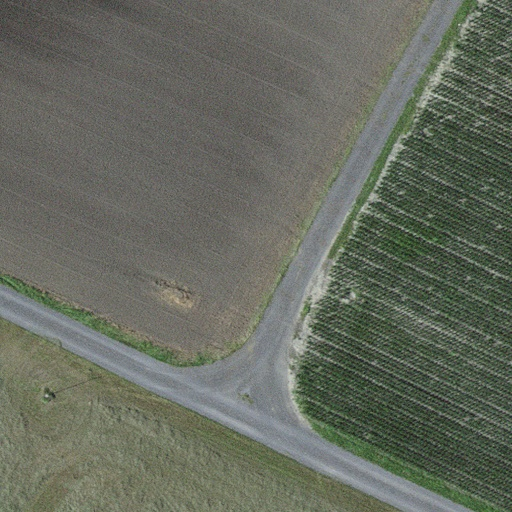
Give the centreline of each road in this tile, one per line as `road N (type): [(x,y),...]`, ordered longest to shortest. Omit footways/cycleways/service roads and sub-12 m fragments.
road 1 (track): [(0,295),(443,511)]
road 2 (track): [(241,410),(451,0)]
